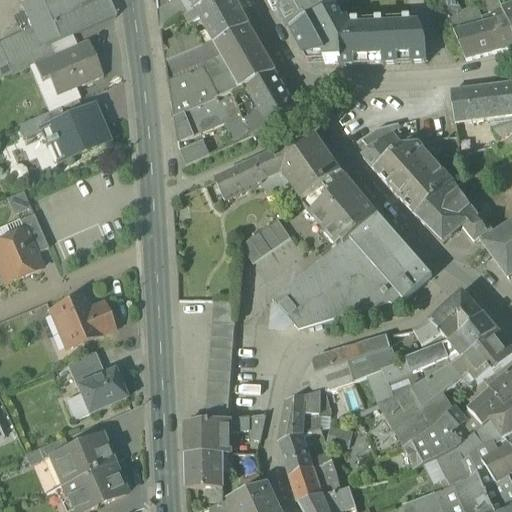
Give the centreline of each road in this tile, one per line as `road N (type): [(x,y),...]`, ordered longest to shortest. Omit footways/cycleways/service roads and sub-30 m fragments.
road 1 (residential): [(292,511),(270,461),(274,419),(294,365),(326,341),(418,313),(459,276)]
road 2 (secondary): [(168,511),(154,243)]
road 3 (residential): [(459,276),(427,252),(317,126),(297,89)]
road 4 (secondary): [(154,243),(136,0)]
road 5 (residential): [(297,89),(511,75)]
road 6 (residential): [(0,310),(154,243)]
